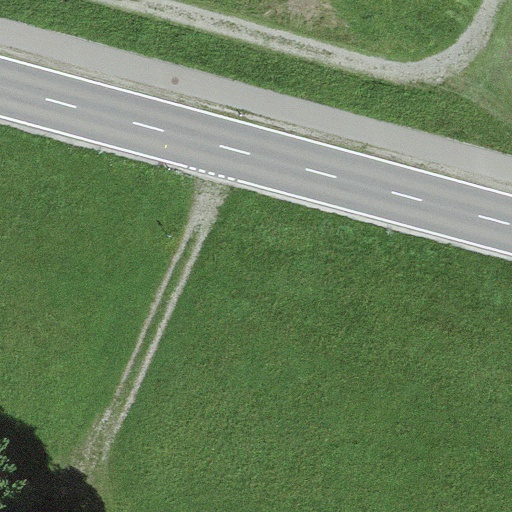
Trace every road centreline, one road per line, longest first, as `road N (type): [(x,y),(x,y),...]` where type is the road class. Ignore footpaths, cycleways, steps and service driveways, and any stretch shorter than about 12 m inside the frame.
road 1 (secondary): [(511,232),(0,92)]
road 2 (track): [(232,156),(76,472),(47,511)]
